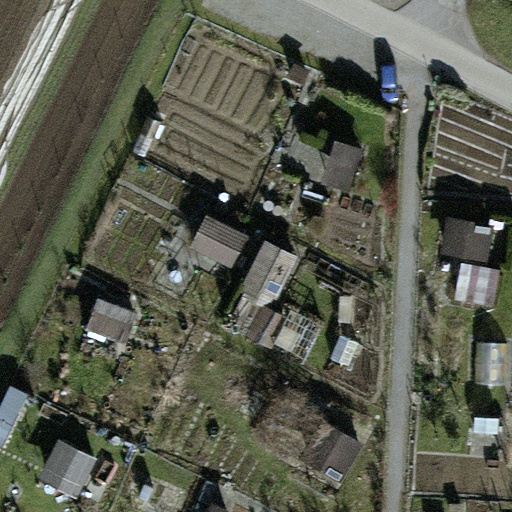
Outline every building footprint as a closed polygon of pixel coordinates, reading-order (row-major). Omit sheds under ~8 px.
[(210,215),(193,250),(233,269),(250,235),(210,215)] [(489,263),(494,230),(450,222),(444,255),(489,263)] [(262,338),(300,258),(271,244),(233,325),(262,338)] [(59,442),(45,487),(81,499),(95,454),(59,442)] [(228,511),(229,510),(211,503),(207,511),(228,511)]
